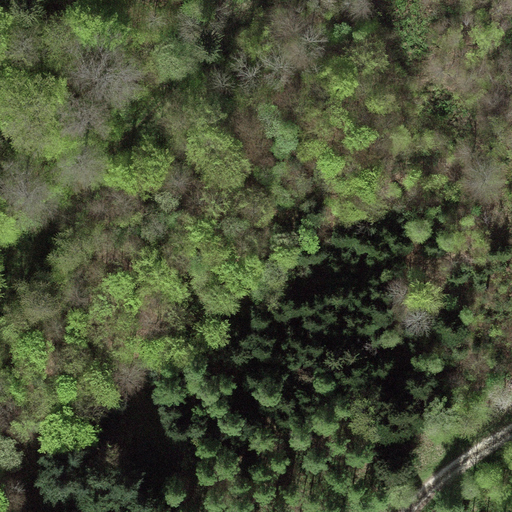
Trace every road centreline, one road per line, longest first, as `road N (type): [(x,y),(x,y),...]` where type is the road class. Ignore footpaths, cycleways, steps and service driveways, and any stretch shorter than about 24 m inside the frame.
road 1 (track): [(0,282),(246,0)]
road 2 (track): [(406,511),(453,467),(511,434)]
